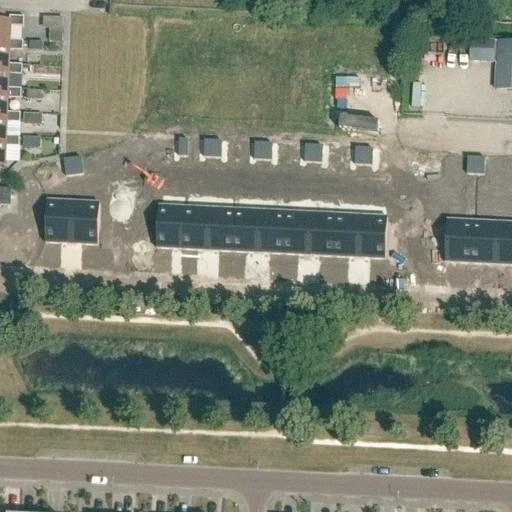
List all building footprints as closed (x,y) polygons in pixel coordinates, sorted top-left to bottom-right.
[(0,21),(0,46),(10,47),(10,42),(11,28),(24,29),(24,18),(10,18),(10,22),(0,21)] [(54,32),(54,43),(63,43),(63,32),(54,32)] [(0,46),(0,70),(9,70),(9,66),(10,52),(23,52),(23,42),(10,42),(10,47),(0,46)] [(511,43),(498,43),(471,42),(470,62),(497,64),(496,91),(511,91),(511,43)] [(0,70),(0,93),(8,94),(8,90),(9,76),(22,77),(22,66),(9,66),(9,70),(0,70)] [(0,93),(0,117),(7,118),(7,114),(8,100),(21,101),(21,90),(8,90),(8,94),(0,93)] [(28,92),(27,100),(41,101),(41,93),(28,92)] [(0,117),(0,141),(6,142),(6,138),(7,124),(20,125),(20,114),(7,114),(7,118),(0,117)] [(24,115),(23,125),(40,126),(40,116),(24,115)] [(0,141),(0,166),(5,167),(6,148),(19,149),(19,138),(6,138),(6,142),(0,141)] [(24,140),(24,150),(40,150),(41,141),(24,140)] [(180,141),(179,158),(188,159),(189,142),(180,141)] [(205,143),(204,159),(213,160),(214,143),(205,143)] [(214,143),(213,160),(222,160),(222,143),(214,143)] [(256,145),(255,162),(263,162),(264,146),(256,145)] [(264,146),(263,162),(272,163),(273,146),(264,146)] [(306,148),(305,164),(314,165),(315,148),(306,148)] [(315,148),(314,165),(322,165),(323,148),(315,148)] [(356,150),(355,167),(364,167),(365,151),(356,150)] [(365,151),(364,167),(373,168),(374,151),(365,151)] [(413,154),(412,177),(427,177),(428,154),(413,154)] [(468,159),(467,176),(476,176),(477,160),(468,159)] [(73,161),(75,177),(84,176),(82,160),(73,161)] [(477,160),(476,176),(485,177),(485,160),(477,160)] [(75,177),(73,161),(65,162),(67,179),(75,177)] [(0,190),(0,207),(1,207),(11,208),(11,196),(11,190),(10,190),(1,190),(0,190)] [(46,245),(72,246),(74,204),(48,203),(46,245)] [(74,204),(72,246),(98,248),(100,205),(74,204)] [(159,208),(157,251),(183,252),(185,209),(159,208)] [(185,209),(183,252),(209,253),(211,211),(185,209)] [(211,211),(209,253),(234,254),(236,212),(211,211)] [(236,212),(234,254),(259,256),(261,213),(236,212)] [(261,213),(259,256),(284,257),(286,214),(261,213)] [(286,214),(284,257),(309,258),(311,216),(286,214)] [(311,216),(309,258),(334,259),(336,217),(311,216)] [(336,217),(334,259),(360,260),(362,218),(336,217)] [(362,218),(360,260),(386,262),(388,219),(362,218)] [(448,222),(445,265),(472,266),(474,224),(448,222)] [(474,224),(472,266),(497,267),(499,225),(474,224)] [(511,225),(499,225),(497,267),(511,267),(511,225)]
